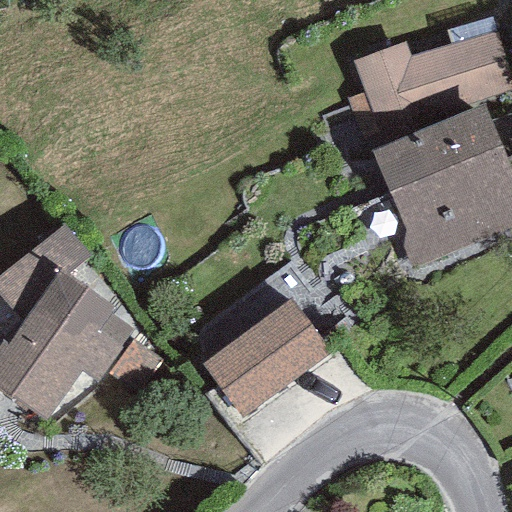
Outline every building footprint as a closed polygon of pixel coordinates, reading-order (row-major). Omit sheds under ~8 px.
[(404,43),(350,60),(375,138),(511,94),(511,86),(494,28),(408,55),(404,43)] [(511,225),(511,172),(482,106),(370,153),(423,265),(511,225)] [(90,255),(64,225),(0,272),(0,295),(22,323),(59,271),(67,276),(90,255)] [(67,276),(59,271),(22,323),(8,343),(1,338),(0,339),(0,389),(45,421),(80,372),(96,383),(132,332),(111,317),(115,310),(67,276)] [(328,357),(290,301),(202,361),(241,417),(328,357)] [(160,361),(131,342),(108,376),(137,395),(160,361)]
